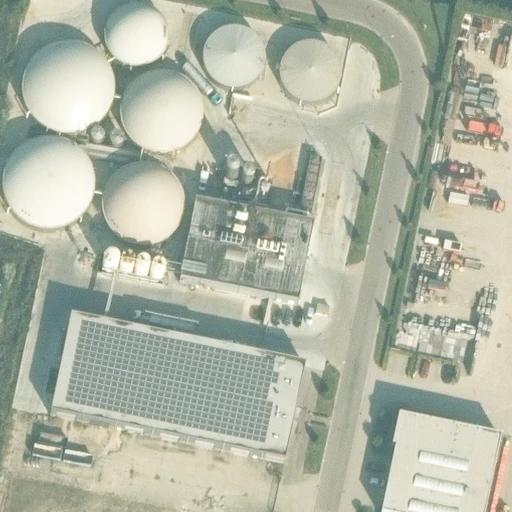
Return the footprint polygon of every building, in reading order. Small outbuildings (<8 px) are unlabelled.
[(157,63),(163,56),(167,47),(168,38),(164,25),(159,17),(152,13),(145,10),(135,9),(127,11),(118,16),(110,26),(107,33),(107,45),(111,54),(116,61),(124,67),(134,69),(143,69),(150,67),(157,63)] [(253,86),(259,79),(263,71),(264,61),(261,48),(255,41),(249,36),(241,33),(231,32),(223,34),(214,39),(206,49),(204,56),(204,68),(207,77),(212,84),(220,90),(230,93),(240,92),(246,90),(253,86)] [(329,101),(335,94),(339,86),(340,76),(336,63),(331,56),(324,51),(317,48),(307,47),(299,49),(290,54),(282,64),(280,72),(279,83),(283,93),(288,100),(296,105),(306,108),(315,108),(322,106),(329,101)] [(96,129),(106,118),(111,106),(113,91),(107,72),(99,61),(89,54),(78,49),(64,48),(51,51),(37,59),(26,74),(22,85),(22,102),(27,116),(35,127),(47,135),(61,139),(76,139),(85,136),(96,129)] [(187,148),(196,138),(201,127),(203,113),(198,96),(190,86),(182,79),(171,75),(158,74),(147,77),(134,84),(124,98),(120,107),(120,123),(125,136),(132,145),(143,153),(156,157),(169,156),(178,154),(187,148)] [(79,225),(89,214),(94,201),(96,187),(90,167),(82,156),(72,149),(61,145),(47,143),(34,146),(20,154),(8,169),(5,180),(5,198),(10,211),(18,222),(30,230),(44,234),(59,234),(68,231),(79,225)] [(170,241),(179,231),(184,220),(185,206),(181,189),(173,179),(164,172),(154,168),(141,167),(129,169),(117,177),(106,190),(103,200),(103,216),(107,229),(115,238),(126,246),(139,250),(152,249),(161,246),(170,241)] [(296,308),(312,228),(193,204),(177,284),(296,308)] [(304,369),(69,320),(49,418),(283,467),(304,369)] [(393,453),(380,511),(484,511),(499,440),(396,418),(389,452),(393,453)]
